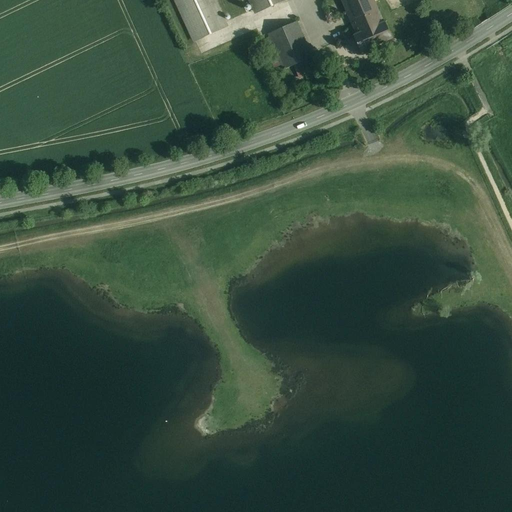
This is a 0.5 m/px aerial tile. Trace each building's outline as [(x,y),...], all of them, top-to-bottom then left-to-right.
[(178,0),(197,39),(225,26),(213,0),(178,0)] [(283,0),(251,0),(257,12),(283,0)] [(384,19),(375,0),(342,0),(357,32),(384,19)] [(353,34),(361,52),(393,37),(384,19),(357,32),(353,34)] [(313,55),(297,20),(268,34),(284,68),(313,55)]
